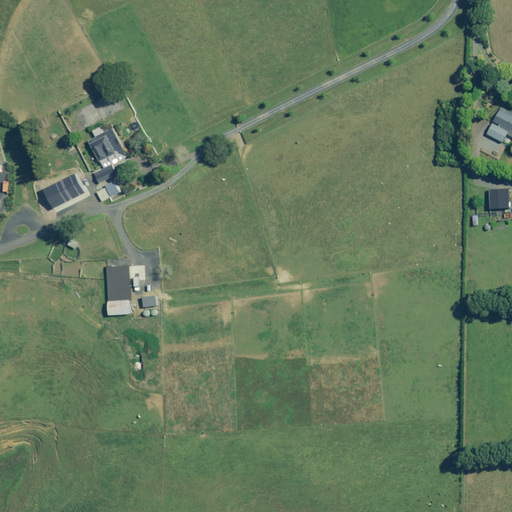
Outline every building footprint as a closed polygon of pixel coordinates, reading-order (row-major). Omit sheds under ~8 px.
[(511,115),(502,110),(489,134),(504,143),(509,134),(511,136),(511,115)] [(129,157),(114,129),(91,141),(105,168),(96,173),(101,184),(120,174),(115,164),(129,157)] [(88,186),(83,177),(78,180),(80,183),(65,192),(62,186),(41,199),(52,217),(88,196),(84,189),(88,186)] [(121,192),(116,182),(107,187),(112,197),(121,192)] [(111,198),(106,189),(99,192),(103,201),(111,198)] [(511,200),(511,190),(492,191),(492,201),(511,200)] [(74,236),(69,245),(78,250),(82,241),(74,236)] [(111,316),(132,314),(132,307),(137,307),(137,303),(132,303),(132,301),(133,301),(131,265),(109,266),(111,316)] [(157,293),(152,297),(156,303),(161,299),(157,293)] [(148,295),(143,299),(147,304),(152,299),(148,295)]
